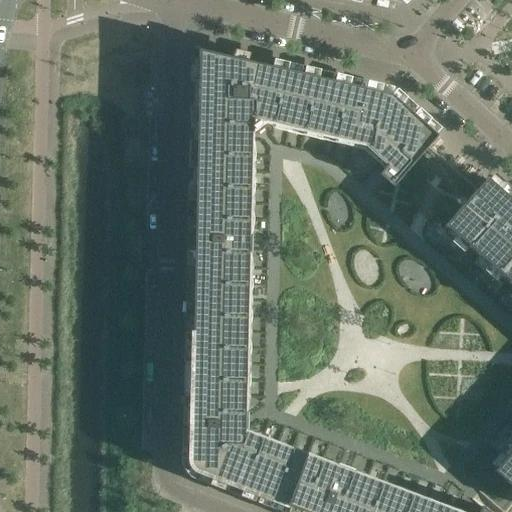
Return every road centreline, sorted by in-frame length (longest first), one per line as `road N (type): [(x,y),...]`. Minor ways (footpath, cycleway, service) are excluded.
road 1 (residential): [(223,511),(179,492),(165,471),(172,0)]
road 2 (residential): [(184,0),(409,56)]
road 3 (residential): [(409,56),(511,145)]
